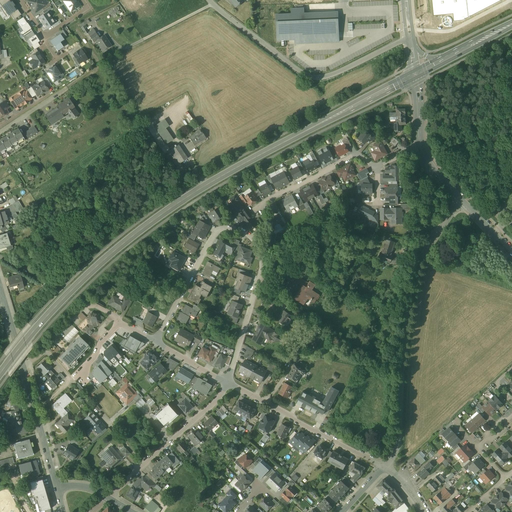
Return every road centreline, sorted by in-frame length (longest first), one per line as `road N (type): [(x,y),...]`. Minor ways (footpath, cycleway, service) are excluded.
road 1 (primary): [(0,374),(60,300),(140,229),(240,164),(416,75)]
road 2 (residential): [(228,382),(261,271),(246,233),(217,230),(155,339)]
road 3 (residential): [(386,467),(401,436),(419,262),(462,197)]
road 4 (residential): [(228,382),(386,467)]
road 5 (residential): [(106,497),(228,382)]
road 6 (residential): [(22,365),(83,308),(96,306),(155,339)]
road 7 (unclassified): [(410,37),(318,77),(273,51)]
road 8 (residential): [(376,166),(356,155),(257,210)]
road 9 (unclassified): [(22,365),(56,485)]
